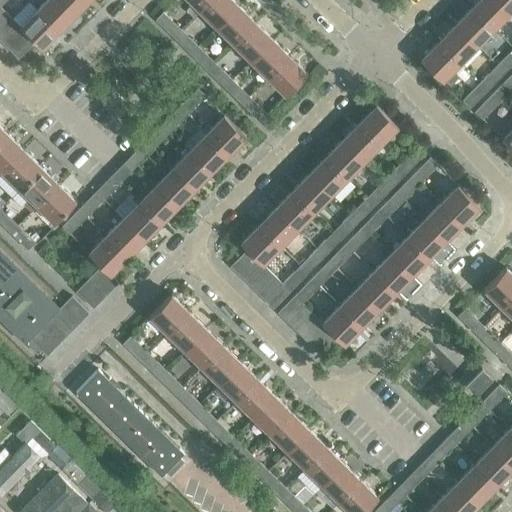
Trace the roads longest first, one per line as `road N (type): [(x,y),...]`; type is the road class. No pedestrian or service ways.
road 1 (residential): [(182,253),(332,395),(350,393),(511,229)]
road 2 (residential): [(374,55),(182,253)]
road 3 (residential): [(0,66),(39,102),(54,99),(149,0)]
road 4 (residential): [(511,195),(374,55)]
road 5 (residential): [(67,364),(182,253)]
